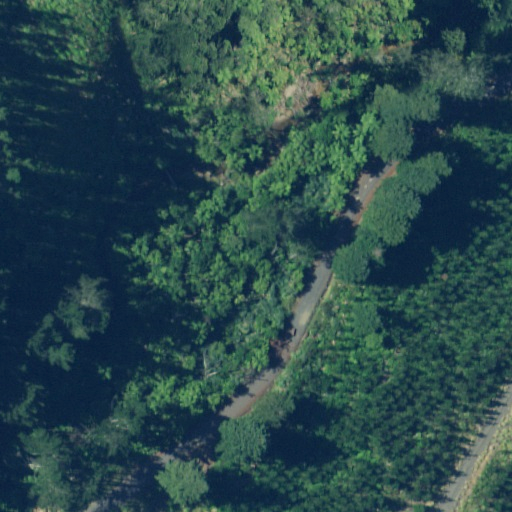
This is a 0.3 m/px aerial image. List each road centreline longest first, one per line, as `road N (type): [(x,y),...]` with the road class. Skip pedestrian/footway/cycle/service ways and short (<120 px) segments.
road 1 (track): [(511,82),(447,114),(382,174),(335,243),(301,324),(256,385),(98,511)]
road 2 (unclassified): [(511,384),(442,511)]
